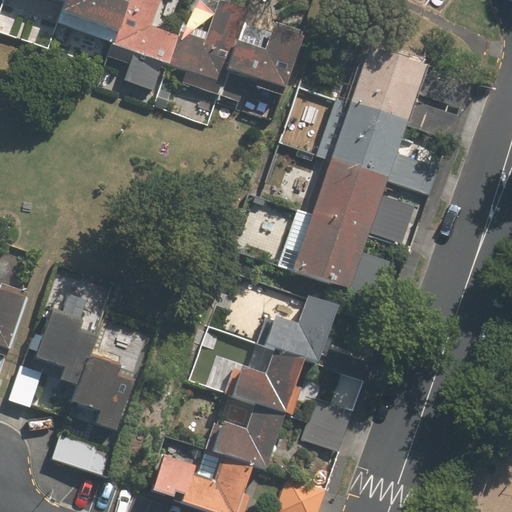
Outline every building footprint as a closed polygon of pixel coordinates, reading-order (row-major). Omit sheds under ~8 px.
[(16,0),(60,15),(64,0),(16,0)] [(64,0),(60,15),(115,34),(125,6),(108,0),(64,0)] [(166,66),(171,53),(181,25),(155,16),(160,0),(127,0),(125,6),(115,34),(111,47),(166,66)] [(222,85),(226,72),(236,44),(246,15),(216,4),(206,33),(181,25),(171,53),(166,66),(222,85)] [(226,72),(282,91),(302,35),(270,24),(261,52),(236,44),(226,72)] [(401,127),(420,71),(366,52),(347,108),(401,127)] [(381,182),(401,127),(347,108),(327,163),(381,182)] [(362,238),(381,182),(327,163),(308,219),(362,238)] [(342,293),(362,238),(308,219),(288,275),(342,293)] [(0,348),(6,351),(24,298),(0,290),(0,348)] [(305,363),(312,366),(332,312),(304,302),(295,326),(270,317),(259,346),(276,353),(305,363)] [(49,310),(34,362),(59,370),(56,382),(75,387),(85,354),(89,339),(75,334),(80,319),(49,310)] [(280,415),(285,417),(305,363),(276,353),(267,377),(242,368),(232,398),(252,405),(280,415)] [(75,387),(69,407),(95,415),(91,427),(110,432),(125,384),(111,379),(115,363),(85,354),(75,387)] [(40,371),(22,365),(10,399),(28,405),(40,371)] [(249,466),(261,470),(280,415),(252,405),(243,430),(218,421),(207,450),(221,455),(249,466)] [(85,473),(92,454),(58,441),(51,461),(85,473)] [(177,501),(208,511),(232,511),(249,466),(221,455),(212,480),(187,471),(177,501)] [(316,511),(324,489),(287,477),(274,511),(316,511)]
